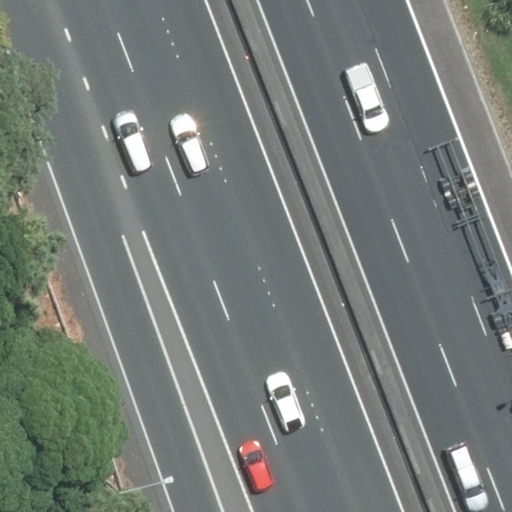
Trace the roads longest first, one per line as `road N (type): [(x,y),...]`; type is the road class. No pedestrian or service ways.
road 1 (motorway): [(352,511),(155,0)]
road 2 (motorway): [(305,0),(502,511)]
road 3 (motorway): [(198,511),(105,239),(71,0)]
